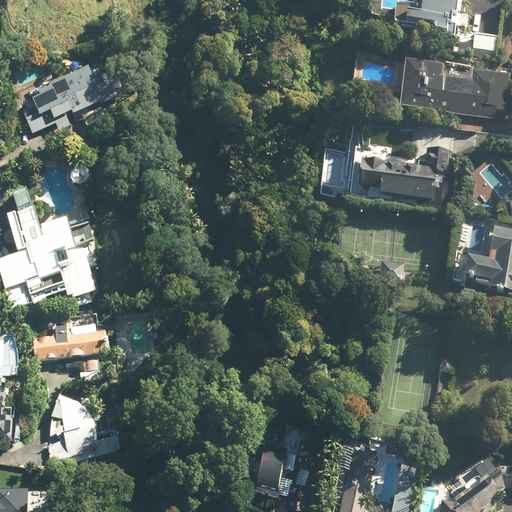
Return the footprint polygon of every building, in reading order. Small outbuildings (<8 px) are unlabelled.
[(461,18),(461,0),(428,0),(429,3),(426,3),(425,19),(409,19),(409,31),(438,32),(437,40),(460,41),(461,28),(470,28),(470,18),(461,18)] [(500,37),(476,37),(476,54),(499,54),(500,37)] [(470,81),(445,78),(447,65),(408,60),(402,109),(506,122),(511,72),(472,68),(470,81)] [(32,100),(20,105),(34,138),(58,128),(60,134),(85,123),(92,139),(112,131),(102,108),(127,97),(116,72),(104,77),(100,67),(84,74),(81,65),(28,88),(32,100)] [(457,180),(461,153),(428,149),(426,167),(363,160),(361,178),(382,180),(380,197),(438,204),(441,178),(457,180)] [(480,173),(503,200),(511,191),(511,180),(495,161),(480,173)] [(68,294),(71,303),(98,296),(98,238),(93,218),(41,232),(31,193),(15,198),(20,216),(9,219),(20,259),(0,264),(0,271),(12,316),(37,309),(35,303),(68,294)] [(493,262),(469,259),(466,281),(490,285),(489,293),(511,295),(511,234),(497,232),(493,262)] [(407,264),(382,262),(380,285),(405,287),(407,264)] [(47,338),(36,338),(36,363),(43,362),(43,377),(49,389),(104,389),(104,361),(114,361),(113,325),(98,325),(98,317),(47,318),(47,338)] [(3,406),(12,406),(14,383),(0,382),(0,417),(2,418),(3,406)] [(62,400),(60,400),(60,407),(59,408),(58,409),(58,411),(57,413),(56,415),(55,416),(55,418),(54,420),(54,422),(53,424),(53,425),(52,427),(52,429),(52,431),(52,433),(52,435),(52,437),(52,439),(58,437),(63,444),(51,447),(51,468),(119,455),(116,435),(98,438),(98,434),(97,432),(97,431),(97,429),(96,427),(96,426),(95,424),(95,423),(94,422),(94,420),(93,419),(92,417),(91,416),(90,415),(89,414),(88,412),(87,411),(86,410),(85,409),(84,408),(82,407),(81,406),(80,405),(78,404),(77,404),(76,403),(74,402),(73,402),(71,401),(70,401),(68,401),(67,400),(65,400),(64,400),(62,400)] [(288,452),(265,448),(257,498),(281,502),(282,496),(291,498),(288,511),(303,511),(314,449),(301,446),(299,458),(288,456),(288,452)] [(368,511),(378,454),(354,450),(341,511),(368,511)] [(413,511),(421,473),(403,469),(394,511),(413,511)] [(460,505),(443,505),(440,511),(491,511),(508,500),(495,481),(460,505)] [(0,511),(31,511),(32,495),(0,493),(0,511)]
